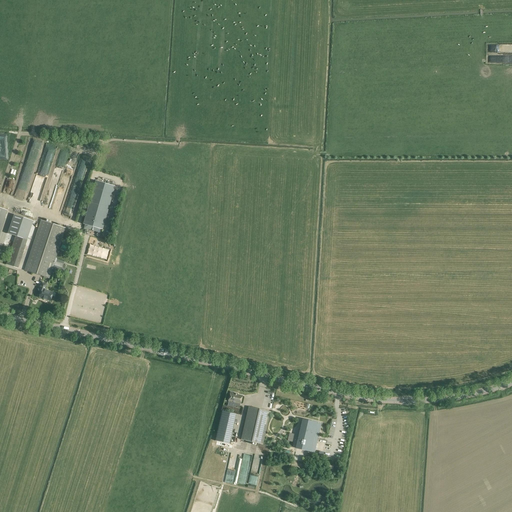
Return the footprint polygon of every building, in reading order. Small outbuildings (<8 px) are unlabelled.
[(92,211),(107,215),(115,186),(96,181),(89,206),(93,207),(92,211)] [(103,230),(107,215),(92,211),(93,207),(89,206),(83,224),(103,230)] [(18,268),(24,249),(27,240),(22,238),(27,223),(32,225),(34,221),(22,217),(12,245),(6,264),(18,268)] [(49,278),(52,269),(53,270),(53,271),(63,274),(66,265),(64,265),(65,262),(57,259),(57,258),(56,258),(66,228),(41,220),(24,270),(49,278)] [(107,254),(109,254),(110,249),(89,245),(87,255),(106,259),(107,254)] [(39,289),(42,290),(39,297),(51,301),(54,293),(45,290),(47,284),(42,282),(39,289)] [(231,392),(228,401),(241,404),(243,396),(238,395),(238,394),(231,392)] [(271,412),(248,407),(241,439),(263,444),(271,412)] [(230,444),(236,414),(222,411),(215,441),(230,444)] [(317,441),(320,427),(317,426),(317,423),(303,419),(296,449),(311,452),(313,440),(317,441)] [(236,460),(231,459),(227,476),(233,478),(234,475),(238,476),(241,464),(236,462),(236,460)] [(256,485),(261,461),(251,459),(249,469),(241,467),(238,483),(245,484),(247,475),(249,476),(248,483),(256,485)]
